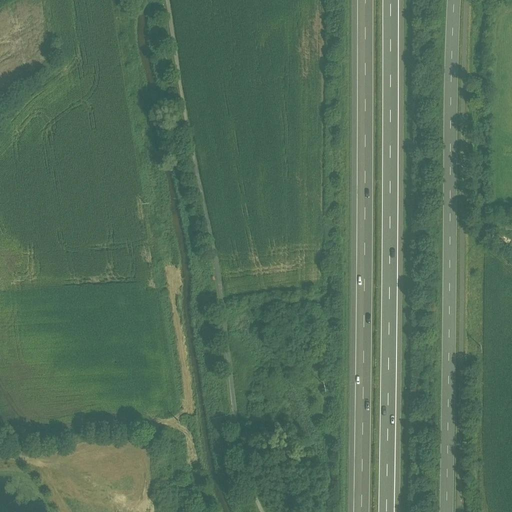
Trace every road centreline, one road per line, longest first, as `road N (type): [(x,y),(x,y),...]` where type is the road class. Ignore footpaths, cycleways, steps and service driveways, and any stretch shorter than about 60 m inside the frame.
road 1 (secondary): [(453,0),(445,511)]
road 2 (motorway): [(361,0),(357,511)]
road 3 (motorway): [(391,511),(395,0)]
